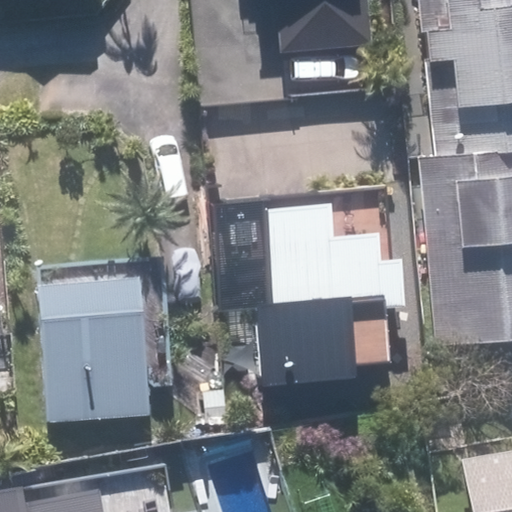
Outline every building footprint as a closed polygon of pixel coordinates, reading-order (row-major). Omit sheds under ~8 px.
[(272,0),(275,44),(366,39),(363,0),(272,0)] [(511,0),(417,0),(432,152),(418,154),(436,340),(511,332),(511,0)] [(397,128),(354,132),(357,164),(400,161),(397,128)] [(378,184),(220,196),(226,282),(207,283),(213,373),(355,363),(356,355),(388,353),(383,295),(403,294),(399,243),(383,245),(378,184)] [(34,258),(42,416),(145,411),(143,379),(164,378),(157,251),(34,258)] [(195,388),(199,420),(222,418),(219,385),(195,388)] [(511,511),(511,443),(473,450),(483,511),(511,511)] [(115,511),(109,478),(11,496),(13,511),(115,511)]
